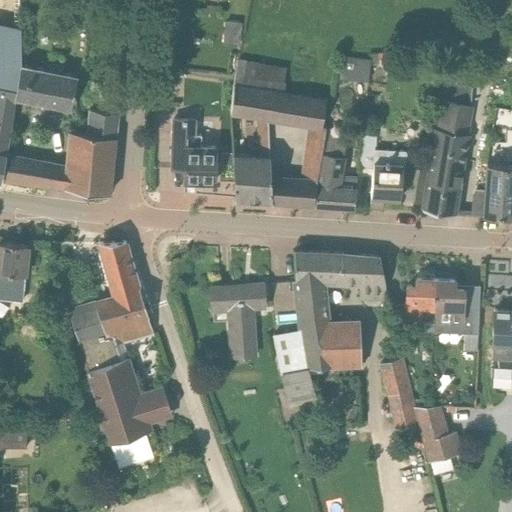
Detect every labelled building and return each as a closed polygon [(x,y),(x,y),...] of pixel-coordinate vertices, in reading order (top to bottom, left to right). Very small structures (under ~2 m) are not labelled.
[(239,47),(240,23),(225,22),(224,46),(239,47)] [(0,178),(1,179),(5,159),(15,98),(20,65),(20,33),(0,28),(0,178)] [(338,74),(368,77),(370,60),(339,57),(338,74)] [(46,70),(20,65),(15,98),(70,109),(77,76),(62,73),(63,67),(47,64),(46,70)] [(443,100),(442,99),(422,210),(454,215),(468,135),(467,134),(472,106),(470,106),(472,87),(456,83),(458,73),(450,71),(443,100)] [(437,87),(442,84),(444,79),(441,74),(436,72),(431,75),(430,80),(432,85),(437,87)] [(286,203),(313,205),(329,124),(321,123),(326,101),(284,93),(236,84),(232,112),(256,117),(258,155),(235,153),(235,154),(235,166),(235,197),(234,199),(286,203)] [(65,188),(85,191),(109,194),(117,114),(90,110),(87,133),(70,131),(65,188)] [(184,182),(214,183),(215,147),(201,147),(201,136),(195,135),(196,120),(173,120),(172,169),(185,170),(184,182)] [(373,168),(370,208),(382,210),(384,198),(400,199),(402,169),(405,169),(406,151),(375,149),(376,132),(364,131),(361,168),(373,168)] [(222,166),(235,166),(235,154),(222,153),(222,166)] [(324,155),(324,157),(315,205),(354,208),(355,189),(357,176),(341,174),(343,158),(342,157),(324,155)] [(48,185),(51,165),(5,159),(1,179),(48,185)] [(483,216),(511,218),(511,167),(486,166),(483,216)] [(0,299),(21,302),(28,246),(0,242),(0,299)] [(123,343),(153,333),(148,316),(147,316),(125,242),(97,243),(111,295),(94,299),(95,300),(68,307),(78,341),(87,370),(86,371),(109,444),(153,430),(150,423),(166,418),(157,389),(140,395),(123,343)] [(360,300),(362,300),(363,304),(367,307),(377,307),(380,304),(382,300),(385,301),(385,289),(379,257),(343,253),(294,251),(293,273),(300,328),(308,367),(331,366),(332,368),(362,366),(360,318),(331,318),(327,283),(355,285),(355,286),(359,286),(360,300)] [(433,320),(435,280),(416,279),(415,286),(406,286),(405,314),(393,314),(394,330),(433,332),(433,320)] [(461,333),(464,333),(478,334),(479,310),(462,309),(463,288),(454,288),(455,281),(435,280),(433,320),(462,322),(461,333)] [(211,287),(212,304),(212,311),(228,310),(231,358),(255,357),(253,309),(264,309),(263,283),(211,287)] [(511,311),(494,310),(492,358),(511,359),(511,311)] [(316,397),(308,367),(300,328),(272,334),(280,374),(288,404),(308,399),(316,397)] [(478,334),(464,333),(464,350),(477,351),(478,334)] [(418,423),(414,406),(402,358),(379,363),(396,429),(417,423),(418,423)] [(441,406),(414,406),(418,423),(417,423),(428,462),(462,452),(456,431),(448,433),(441,406)] [(0,447),(26,447),(26,429),(0,428),(0,447)]
